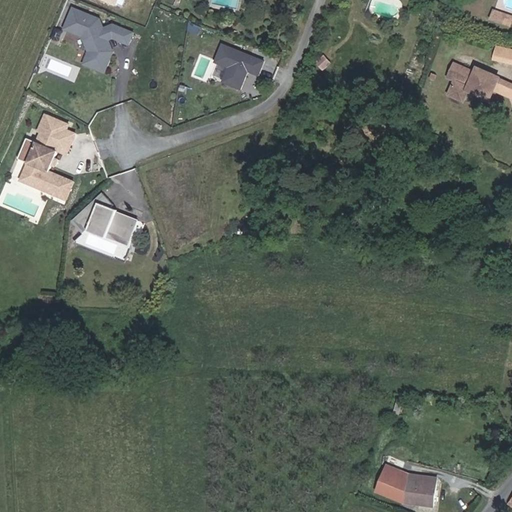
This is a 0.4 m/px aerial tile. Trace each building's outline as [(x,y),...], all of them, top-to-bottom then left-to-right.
[(488,16),(495,18),(497,9),(490,8),(488,16)] [(509,12),(497,9),(495,18),(507,20),(509,12)] [(94,20),(67,10),(58,31),(77,38),(81,54),(76,67),(97,75),(106,54),(99,34),(97,35),(96,31),(98,31),(94,20)] [(110,36),(113,28),(107,26),(97,29),(98,31),(96,31),(97,35),(99,34),(101,41),(106,39),(112,42),(110,36)] [(128,34),(113,28),(110,36),(112,42),(123,46),(128,34)] [(46,40),(53,43),(57,33),(49,30),(46,40)] [(494,59),(511,63),(511,47),(498,44),(494,59)] [(260,64),(218,47),(210,64),(224,70),(218,84),(236,91),(241,79),(240,75),(241,72),(243,73),(254,77),(260,64)] [(481,89),(489,92),(491,87),(496,75),(482,70),(480,73),(472,70),(452,62),(447,74),(454,77),(450,86),(451,93),(462,96),(466,89),(479,94),(481,89)] [(491,87),(511,95),(511,82),(496,75),(491,87)] [(487,97),(489,92),(481,89),(479,94),(487,97)] [(32,190),(60,202),(68,185),(43,174),(47,166),(43,164),(46,157),(50,159),(53,151),(58,154),(63,143),(55,140),(59,130),(62,131),(64,125),(41,115),(34,132),(36,133),(32,144),(22,140),(14,157),(24,161),(23,165),(29,168),(26,176),(29,183),(34,185),(32,190)] [(62,131),(59,130),(55,140),(63,143),(58,154),(62,155),(71,135),(62,131)] [(24,161),(14,157),(13,161),(23,165),(24,161)] [(46,157),(43,164),(47,166),(50,167),(53,160),(50,159),(46,157)] [(29,168),(23,165),(15,183),(32,190),(34,185),(29,183),(26,176),(29,168)] [(97,196),(69,222),(79,233),(86,229),(126,243),(132,223),(110,215),(109,217),(101,214),(108,208),(97,196)] [(79,233),(69,222),(66,224),(77,236),(79,233)] [(399,415),(403,400),(398,398),(393,413),(399,415)] [(409,480),(409,474),(390,466),(388,471),(409,480)] [(434,506),(437,478),(409,474),(409,480),(388,471),(380,491),(405,502),(434,506)]
